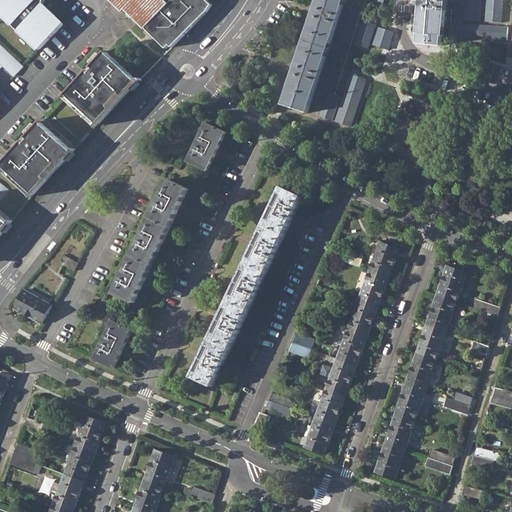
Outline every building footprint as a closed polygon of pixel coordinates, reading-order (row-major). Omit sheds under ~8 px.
[(0,0),(0,7),(6,13),(3,16),(40,50),(54,35),(64,24),(44,5),(45,0),(0,0)] [(170,45),(172,47),(207,12),(212,5),(207,0),(173,0),(169,5),(163,0),(111,0),(119,7),(124,11),(126,9),(136,18),(149,32),(166,49),(170,45)] [(318,0),(284,103),(307,112),(344,0),(318,0)] [(443,36),(446,0),(421,0),(421,3),(418,43),(440,45),(442,35),(443,36)] [(465,0),(465,19),(479,21),(480,0),(465,0)] [(487,0),(486,21),(501,23),(502,0),(487,0)] [(124,11),(134,21),(136,18),(126,9),(124,11)] [(364,21),(356,45),(368,49),(376,25),(364,21)] [(457,37),(507,40),(508,27),(458,23),(457,37)] [(380,48),(386,30),(379,28),(373,46),(380,48)] [(0,64),(14,79),(24,69),(0,44),(0,64)] [(124,97),(139,82),(106,52),(92,67),(95,69),(91,74),(88,71),(82,79),(67,94),(99,124),(113,109),(110,107),(122,94),(124,97)] [(351,74),(336,121),(351,127),(366,79),(351,74)] [(327,92),(319,115),(332,120),(339,96),(327,92)] [(110,107),(113,109),(124,97),(122,94),(110,107)] [(60,167),(73,152),(41,122),(27,137),(30,140),(26,144),(23,142),(19,146),(2,165),(34,194),(48,179),(45,177),(57,164),(60,167)] [(189,161),(208,170),(226,132),(208,122),(189,161)] [(400,123),(397,136),(410,139),(413,126),(400,123)] [(48,179),(60,167),(57,164),(45,177),(48,179)] [(116,292),(135,301),(189,188),(169,179),(116,292)] [(194,376),(213,386),(302,197),(282,188),(194,376)] [(0,236),(11,224),(0,215),(0,236)] [(47,249),(51,252),(58,244),(56,242),(54,241),(47,249)] [(369,271),(389,279),(400,248),(381,241),(369,271)] [(328,256),(344,262),(347,254),(332,248),(328,256)] [(62,263),(76,272),(80,264),(66,256),(62,263)] [(437,295),(457,301),(468,271),(448,264),(437,295)] [(359,300),(378,307),(389,279),(369,271),(359,300)] [(14,309),(43,325),(49,313),(53,306),(24,290),(14,309)] [(427,324),(447,331),(457,301),(437,295),(427,324)] [(473,307),(498,315),(501,306),(477,298),(473,307)] [(348,330),(368,337),(378,307),(359,300),(348,330)] [(95,359),(115,368),(134,329),(114,320),(95,359)] [(417,354),(437,361),(447,331),(427,324),(417,354)] [(337,359),(357,366),(368,337),(348,330),(337,359)] [(293,343),(311,349),(314,340),(297,333),(293,343)] [(472,349),(487,354),(490,345),(475,341),(472,349)] [(290,351),(308,357),(311,349),(293,343),(290,351)] [(406,383),(427,390),(437,361),(417,354),(406,383)] [(327,389),(347,396),(357,366),(337,359),(327,389)] [(0,405),(8,383),(0,379),(0,405)] [(396,412),(416,419),(427,390),(406,383),(396,412)] [(493,395),(511,399),(511,391),(496,387),(493,395)] [(316,418),(336,425),(347,396),(327,389),(316,418)] [(292,409),(293,409),(296,401),(273,392),(270,401),(292,409)] [(491,402),(511,406),(511,399),(493,395),(491,402)] [(445,406),(469,414),(472,405),(448,397),(445,406)] [(289,417),(292,409),(270,401),(266,409),(289,417)] [(265,431),(271,417),(261,412),(255,427),(265,431)] [(386,442),(407,449),(416,419),(396,412),(386,442)] [(75,446),(95,454),(106,424),(87,417),(75,446)] [(306,446),(325,454),(336,425),(316,418),(306,446)] [(25,427),(41,433),(44,425),(28,419),(25,427)] [(376,472),(396,479),(407,449),(386,442),(376,472)] [(65,475),(85,482),(95,454),(75,446),(65,475)] [(14,456),(38,465),(41,456),(17,448),(14,456)] [(479,448),(477,456),(499,461),(501,453),(479,448)] [(145,479),(166,486),(176,456),(156,449),(145,479)] [(430,457),(454,465),(456,457),(432,449),(430,457)] [(472,464),(497,470),(500,462),(499,461),(477,456),(475,455),(472,464)] [(11,464),(39,475),(42,467),(38,465),(14,456),(11,464)] [(427,465),(451,474),(454,465),(430,457),(427,465)] [(54,505),(73,511),(85,482),(65,475),(54,505)] [(135,508),(145,511),(156,511),(166,486),(145,479),(135,508)] [(463,493),(486,498),(488,490),(466,485),(463,493)] [(189,495),(212,504),(213,501),(215,495),(192,487),(189,495)]
